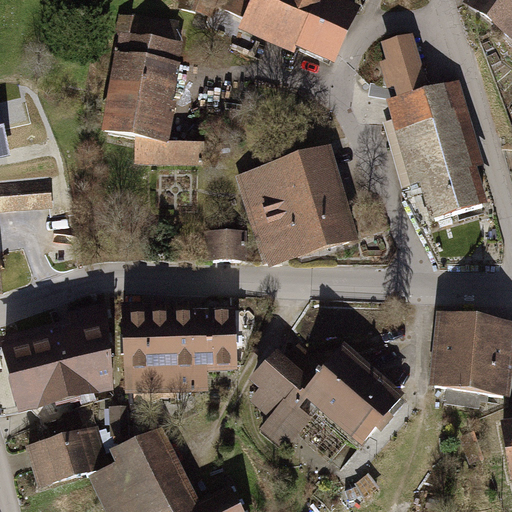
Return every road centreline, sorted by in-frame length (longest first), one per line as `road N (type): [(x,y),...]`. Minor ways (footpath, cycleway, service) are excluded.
road 1 (residential): [(442,4),(424,17),(360,30),(344,107),(411,248),(417,287)]
road 2 (residential): [(0,313),(84,282),(124,277),(301,284)]
road 3 (residential): [(511,235),(442,4)]
road 4 (residential): [(301,284),(196,463)]
